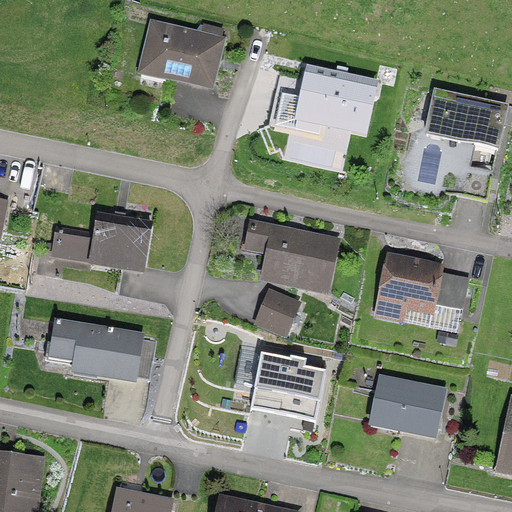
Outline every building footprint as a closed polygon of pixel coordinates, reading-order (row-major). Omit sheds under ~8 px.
[(164,80),(208,90),(219,44),(217,44),(220,34),(202,29),(200,39),(151,28),(139,78),(163,84),(164,80)] [(372,87),(308,73),(298,117),(319,122),(319,126),(362,135),(372,87)] [(472,148),(495,153),(504,110),(433,95),(426,130),(474,140),(472,148)] [(90,260),(142,269),(149,227),(96,219),(90,260)] [(267,255),(262,276),(326,290),(335,246),(249,228),(245,250),(267,255)] [(52,254),(85,260),(88,237),(56,232),(52,254)] [(460,312),(466,283),(437,277),(438,272),(387,262),(376,318),(399,323),(402,309),(429,314),(431,307),(460,312)] [(284,336),(295,308),(281,303),(275,317),(262,311),(256,325),(284,336)] [(134,381),(147,384),(154,344),(110,336),(110,333),(107,333),(107,332),(79,327),(79,328),(54,324),(51,346),(46,346),(43,362),(73,366),(72,372),(133,382),(134,381)] [(396,428),(396,433),(433,440),(443,394),(378,381),(370,423),(396,428)] [(511,404),(511,405),(497,473),(511,475),(511,404)] [(28,511),(34,465),(0,460),(0,511),(28,511)] [(167,511),(169,506),(115,496),(112,511),(167,511)]
